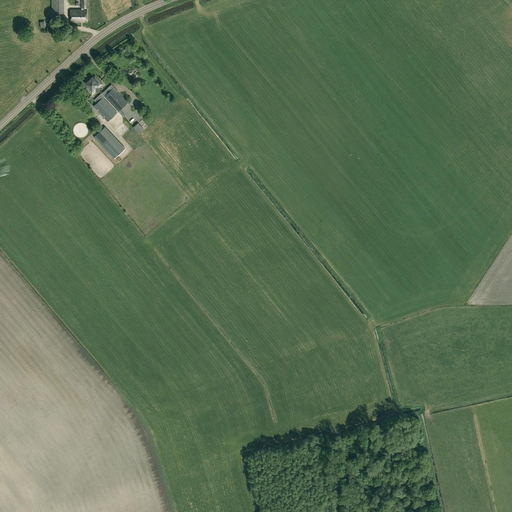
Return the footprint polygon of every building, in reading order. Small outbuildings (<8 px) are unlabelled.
[(52,0),(52,13),(63,13),(63,0),(52,0)] [(87,9),(84,9),(84,8),(82,8),(82,9),(71,10),(71,22),(88,22),(87,9)] [(89,80),(99,91),(101,89),(99,87),(103,84),(95,75),(93,77),(89,80)] [(97,92),(99,91),(89,80),(86,83),(89,87),(87,89),(92,94),(96,91),(97,92)] [(119,111),(128,102),(112,85),(102,94),(104,96),(119,111)] [(108,122),(117,113),(103,97),(93,106),(108,122)] [(114,159),(126,148),(106,126),(94,137),(114,159)]
